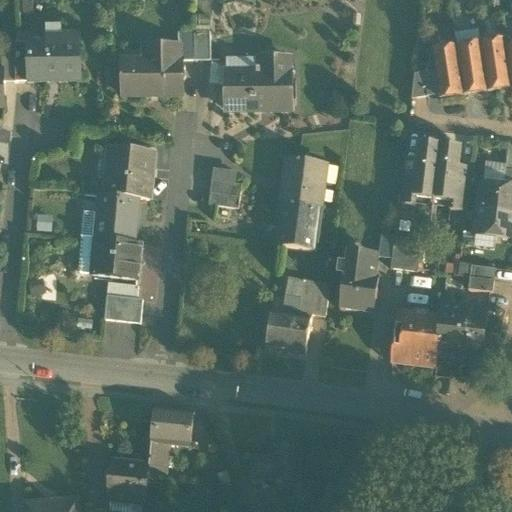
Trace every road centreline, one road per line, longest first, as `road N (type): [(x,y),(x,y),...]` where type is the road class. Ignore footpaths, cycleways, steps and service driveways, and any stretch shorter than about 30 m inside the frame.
road 1 (tertiary): [(156,380),(500,431)]
road 2 (residential): [(192,150),(179,171),(156,380)]
road 3 (residential): [(36,139),(21,155),(2,362)]
road 4 (tertiary): [(2,362),(156,380)]
